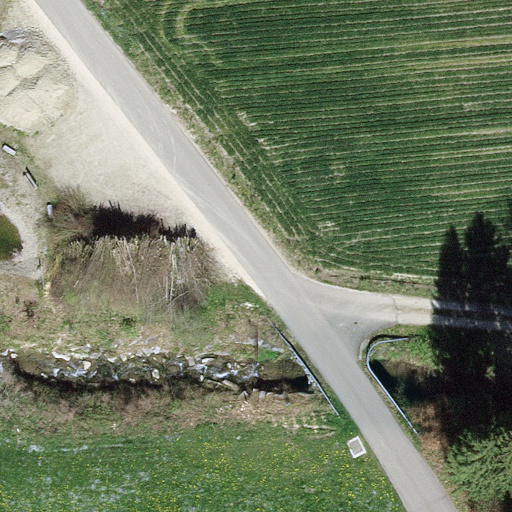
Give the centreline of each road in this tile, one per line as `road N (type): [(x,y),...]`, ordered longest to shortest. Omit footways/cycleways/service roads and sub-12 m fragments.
road 1 (unclassified): [(51,0),(333,360),(424,511)]
road 2 (track): [(290,302),(511,319)]
